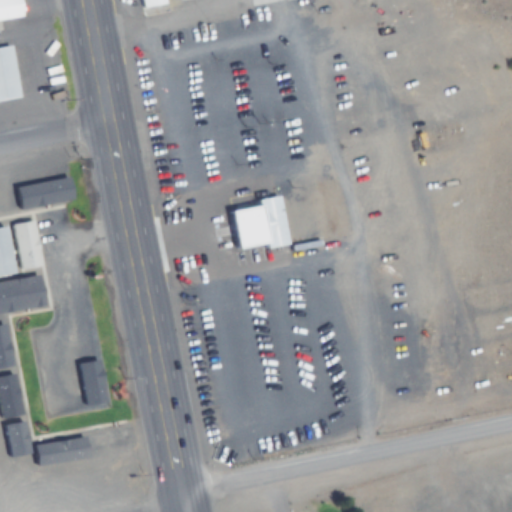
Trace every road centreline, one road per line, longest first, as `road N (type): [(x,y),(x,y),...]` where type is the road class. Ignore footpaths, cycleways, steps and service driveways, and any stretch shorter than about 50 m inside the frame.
road 1 (primary): [(182,511),(86,0)]
road 2 (residential): [(180,497),(511,421)]
